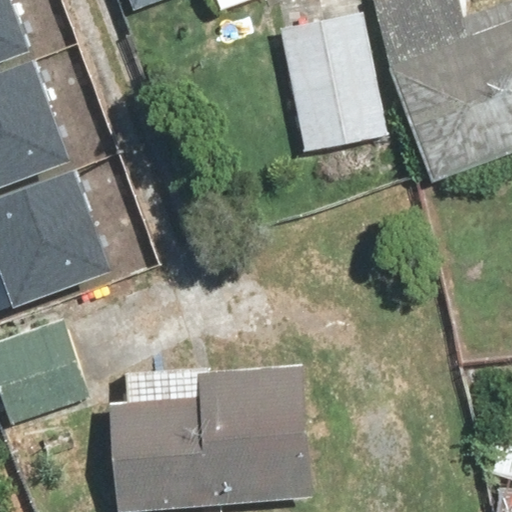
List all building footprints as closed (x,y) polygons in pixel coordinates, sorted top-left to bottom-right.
[(0,0),(0,59),(25,51),(5,0),(0,0)] [(473,0),(385,0),(384,0),(443,158),(511,132),(511,10),(482,22),(473,0)] [(396,137),(380,15),(289,27),(305,149),(396,137)] [(0,81),(0,188),(68,164),(33,69),(0,81)] [(0,201),(0,267),(13,304),(109,269),(75,175),(0,201)] [(73,314),(0,345),(0,374),(25,432),(108,396),(73,314)] [(319,377),(132,380),(134,507),(321,505),(319,377)]
